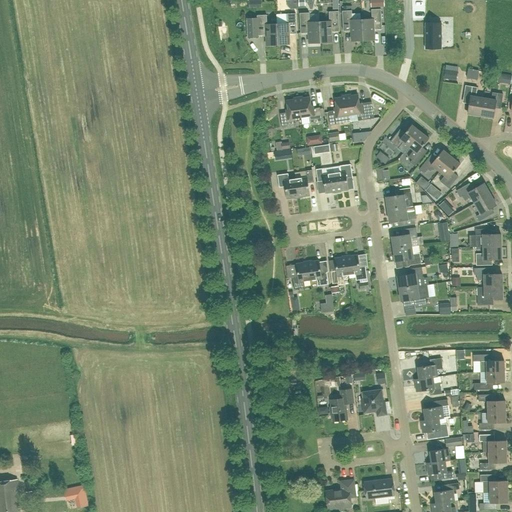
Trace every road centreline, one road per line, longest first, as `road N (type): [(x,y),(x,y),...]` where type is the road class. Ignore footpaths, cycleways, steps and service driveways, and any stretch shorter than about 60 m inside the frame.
road 1 (secondary): [(256,511),(195,92)]
road 2 (residential): [(406,443),(374,219)]
road 3 (residential): [(409,93),(351,69),(195,92)]
road 4 (residential): [(392,445),(388,459),(329,466),(321,453),(326,442),(382,434)]
road 5 (residential): [(359,222),(355,233),(297,241),(289,231),(292,219),(352,211)]
road 6 (residential): [(374,219),(366,151),(409,93)]
